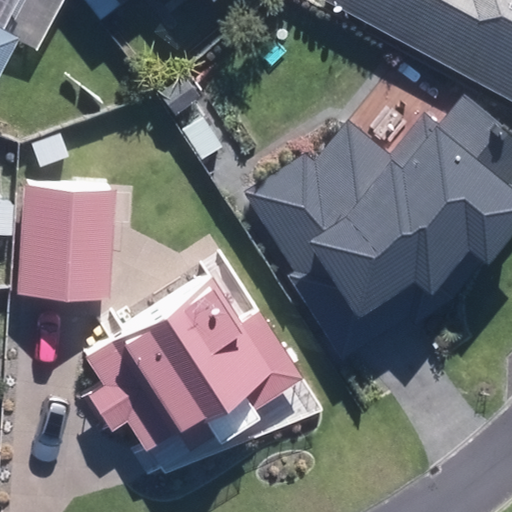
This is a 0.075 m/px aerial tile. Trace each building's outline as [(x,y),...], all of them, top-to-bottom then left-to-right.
[(0,0),(0,79),(0,80),(31,23),(0,6),(0,0)] [(511,0),(349,0),(511,88),(511,0)] [(498,243),(511,226),(511,124),(470,89),(444,119),(429,106),(400,142),(393,150),(351,116),(315,160),(307,147),(249,184),(354,348),(412,311),(393,282),(429,259),(442,271),(478,227),(498,243)] [(119,177),(22,174),(18,288),(115,291),(119,177)] [(131,409),(152,441),(258,372),(268,387),(302,365),(234,262),(94,353),(114,382),(105,388),(123,415),(131,409)]
